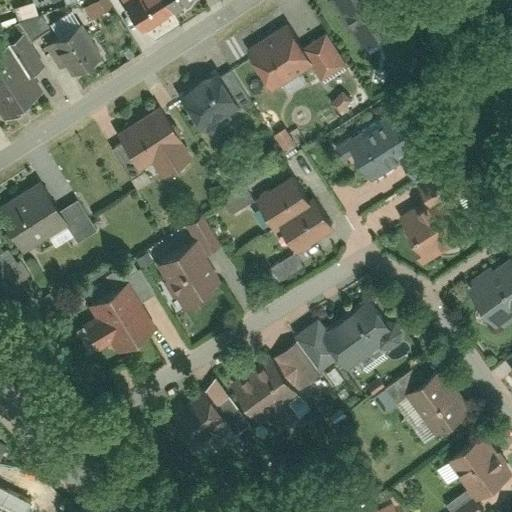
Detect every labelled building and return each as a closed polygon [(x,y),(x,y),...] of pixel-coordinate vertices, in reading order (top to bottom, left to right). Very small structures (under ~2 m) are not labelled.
[(111,0),(91,0),(84,6),(92,18),(114,3),(111,0)] [(125,0),(144,30),(172,13),(164,0),(125,0)] [(164,0),(172,13),(193,0),(164,0)] [(388,0),(334,0),(364,50),(404,26),(388,0)] [(49,35),(72,73),(104,54),(81,15),(49,35)] [(274,91),(316,66),(325,80),(351,65),(330,29),(304,44),(290,21),(247,46),(274,91)] [(0,51),(0,107),(5,116),(40,95),(10,46),(0,51)] [(252,103),(232,69),(206,84),(203,78),(179,93),(202,132),(252,103)] [(193,157),(162,104),(117,131),(138,167),(151,159),(162,176),(193,157)] [(422,150),(396,108),(346,139),(372,181),(422,150)] [(258,199),(274,226),(282,221),(315,200),(299,174),(258,199)] [(64,216),(44,182),(0,208),(0,210),(19,243),(64,216)] [(457,183),(403,216),(430,259),(483,225),(457,183)] [(282,221),(299,248),(339,223),(323,196),(315,200),(282,221)] [(193,239),(156,262),(186,310),(222,287),(193,239)] [(281,277),(306,263),(298,249),(273,263),(281,277)] [(511,254),(469,286),(499,326),(511,316),(511,254)] [(154,323),(126,280),(87,304),(97,319),(86,326),(96,343),(108,336),(115,348),(154,323)] [(395,333),(370,294),(325,322),(322,316),(297,331),(320,367),(344,352),(350,361),(395,333)] [(384,344),(361,356),(367,367),(389,355),(384,344)] [(272,352),(233,380),(257,414),(267,407),(282,427),(300,414),(286,394),(297,386),(272,352)] [(441,367),(407,392),(438,433),(471,409),(441,367)] [(231,419),(208,387),(162,420),(185,451),(231,419)] [(511,467),(485,431),(451,455),(483,498),(511,477),(511,467)]
